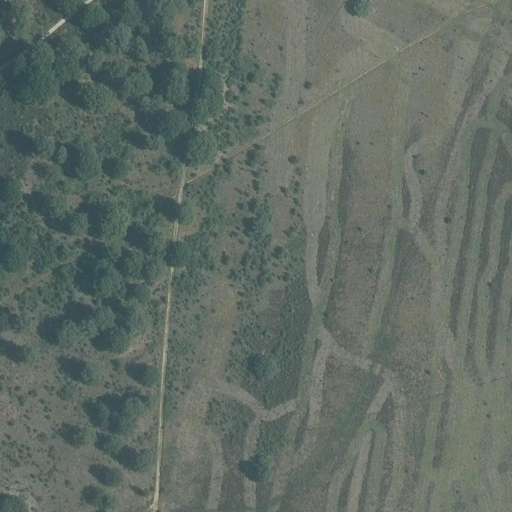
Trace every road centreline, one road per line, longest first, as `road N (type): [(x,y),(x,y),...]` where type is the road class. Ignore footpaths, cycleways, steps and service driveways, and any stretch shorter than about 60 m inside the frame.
road 1 (track): [(0,303),(182,184)]
road 2 (track): [(182,184),(205,0)]
